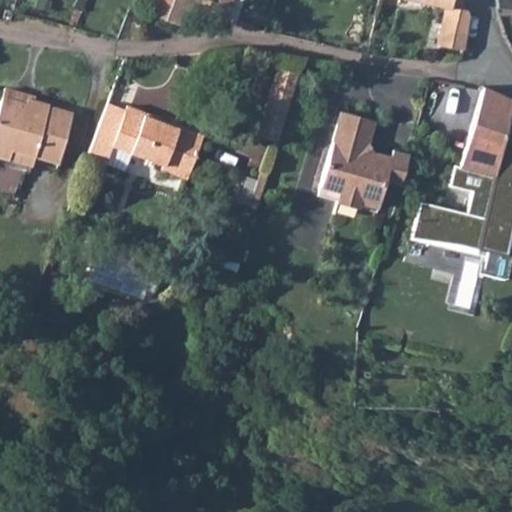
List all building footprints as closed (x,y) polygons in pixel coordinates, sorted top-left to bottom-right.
[(511,10),(511,0),(493,0),(495,9),(511,10)] [(464,48),(468,17),(463,8),(455,6),(443,3),(435,43),(464,48)] [(289,71),(278,67),(272,87),(283,90),(289,71)] [(293,94),(300,75),(289,71),(283,90),(293,94)] [(511,98),(482,85),(481,89),(461,169),(493,177),(499,153),(511,100),(511,98)] [(272,87),(265,107),(277,111),(283,90),(272,87)] [(287,115),(293,94),(283,90),(277,111),(287,115)] [(61,160),(75,114),(52,108),(53,105),(39,101),(30,98),(29,102),(4,95),(0,106),(0,152),(33,162),(36,154),(61,160)] [(108,104),(89,154),(107,161),(113,148),(161,165),(160,169),(162,170),(180,126),(128,106),(126,111),(108,104)] [(267,142),(277,111),(265,107),(255,138),(267,142)] [(277,145),(287,115),(277,111),(267,142),(277,145)] [(339,112),(320,185),(341,191),(339,201),(376,213),(385,179),(400,184),(408,155),(409,154),(392,150),(391,156),(373,151),(368,154),(363,147),(369,144),(375,122),(339,112)] [(180,126),(162,170),(187,180),(205,135),(180,126)] [(511,194),(511,155),(499,153),(493,177),(461,169),(454,169),(448,187),(470,193),(464,215),(419,204),(410,239),(473,248),(487,251),(500,253),(511,203),(511,194)] [(317,195),(339,201),(341,191),(320,185),(317,195)]
